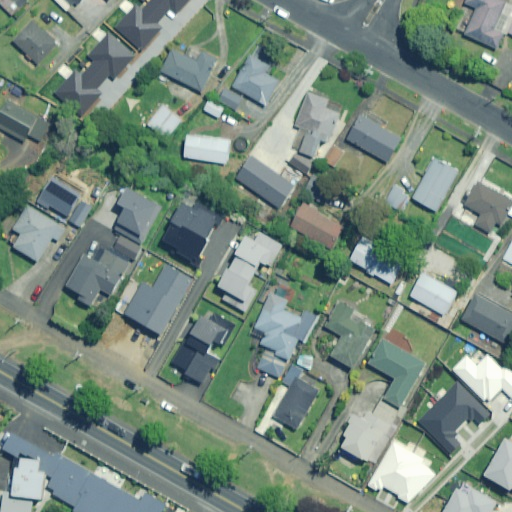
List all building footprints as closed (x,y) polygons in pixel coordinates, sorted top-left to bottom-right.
[(26,3),(23,0),(0,0),(0,5),(11,17),(26,3)] [(84,0),(53,0),(69,15),(84,0)] [(155,0),(135,0),(116,24),(157,58),(166,47),(158,40),(169,26),(149,9),(155,0)] [(506,5),(494,0),(467,0),(466,5),(476,10),(464,36),(497,51),(505,33),(495,29),(506,5)] [(58,46),(29,17),(16,31),(15,44),(38,66),(58,46)] [(137,46),(115,27),(100,44),(121,64),(137,46)] [(169,78),(164,88),(177,94),(182,84),(201,93),(213,70),(173,50),(161,74),(169,78)] [(269,67),(249,57),(232,89),(266,107),(279,82),(265,75),(269,67)] [(135,82),(121,71),(110,84),(123,95),(135,82)] [(242,100),(225,88),(217,101),(235,112),(242,100)] [(327,102),(308,94),(295,127),(299,129),(291,149),(314,159),(321,141),(328,144),(339,116),(324,109),(327,102)] [(223,110),(208,102),(203,111),(218,119),(223,110)] [(38,120),(9,104),(0,118),(0,128),(24,143),(38,120)] [(181,121),(163,106),(146,126),(164,141),(181,121)] [(400,141),(362,119),(349,143),(387,164),(400,141)] [(229,142),(187,136),(184,159),(226,165),(229,142)] [(344,154),(331,145),(321,161),(334,170),(344,154)] [(297,185),(254,155),(237,179),(280,209),(297,185)] [(458,173),(434,160),(412,200),(436,213),(458,173)] [(51,207),(70,219),(68,222),(77,227),(80,229),(96,204),(53,178),(38,203),(50,210),(51,207)] [(332,191),(310,180),(302,195),(324,206),(332,191)] [(495,223),(501,227),(506,217),(511,220),(511,219),(511,202),(477,184),(465,206),(481,215),(474,226),(489,235),(495,223)] [(408,195),(394,187),(384,204),(399,212),(408,195)] [(129,205),(112,194),(96,218),(115,230),(120,222),(127,227),(142,203),(134,197),(129,205)] [(343,227),(303,206),(291,228),(331,250),(343,227)] [(67,231),(29,208),(15,231),(22,236),(15,248),(39,263),(53,240),(59,244),(67,231)] [(405,266),(362,242),(350,262),(394,286),(405,266)] [(511,242),(502,261),(511,266),(511,242)] [(130,265),(106,251),(99,264),(86,257),(69,288),(82,295),(79,301),(92,308),(102,291),(112,297),(130,265)] [(193,282),(168,268),(155,290),(144,284),(126,316),(163,337),(193,282)] [(459,292),(425,274),(412,298),(446,316),(459,292)] [(246,314),(203,290),(185,323),(210,337),(207,342),(225,352),(246,314)] [(288,302),(271,295),(253,335),(269,342),(257,370),(279,380),(288,361),(290,362),(299,341),(306,344),(317,317),(305,312),(302,319),(284,312),(288,302)] [(511,335),(511,315),(477,296),(463,321),(507,345),(511,335)] [(355,312),(340,304),(326,329),(342,337),(331,358),(354,371),(375,332),(351,319),(355,312)] [(427,365),(384,341),(371,366),(396,380),(385,401),(402,410),(427,365)] [(455,362),(454,371),(449,371),(444,388),(468,395),(474,401),(448,428),(469,448),(511,405),(480,376),(468,374),(470,364),(455,362)] [(320,392),(297,379),(275,418),(298,431),(320,392)] [(402,420),(377,407),(373,415),(368,413),(364,422),(356,418),(346,438),(349,439),(343,450),(369,464),(384,435),(392,439),(402,420)] [(23,454),(30,442),(14,433),(5,450),(20,459),(23,454)] [(30,442),(23,454),(34,460),(30,467),(53,478),(48,487),(56,491),(53,495),(77,508),(74,511),(165,511),(170,505),(147,493),(142,501),(57,453),(55,457),(30,442)] [(511,471),(511,470),(497,454),(471,477),(466,472),(450,486),(459,496),(461,494),(477,511),(484,511),(496,501),(488,493),(511,471)] [(18,469),(14,494),(5,492),(2,511),(33,511),(35,500),(44,501),(48,473),(18,469)]
